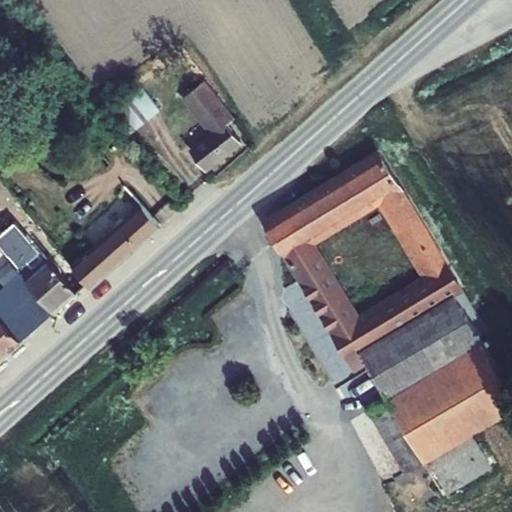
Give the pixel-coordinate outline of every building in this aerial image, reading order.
[(227,124),(232,120),(202,83),(184,97),(213,133),(190,151),(204,170),(240,142),(227,124)] [(159,109),(138,84),(106,110),(128,136),(159,109)] [(304,201),(324,233),(380,198),(427,276),(357,318),(309,242),(289,209),(266,224),(339,341),(362,327),(372,344),(454,295),(462,290),(380,154),(304,201)] [(304,201),(289,209),(309,242),(324,233),(304,201)] [(161,226),(141,204),(71,266),(87,284),(92,289),(161,226)] [(21,247),(1,223),(0,224),(0,248),(21,274),(53,313),(87,284),(71,266),(58,250),(46,260),(29,240),(21,247)] [(0,360),(53,313),(21,274),(0,291),(0,360)] [(511,392),(454,295),(372,344),(362,327),(339,341),(356,368),(366,361),(387,399),(369,410),(406,472),(511,408),(511,392)] [(443,496),(493,472),(485,455),(435,478),(443,496)]
